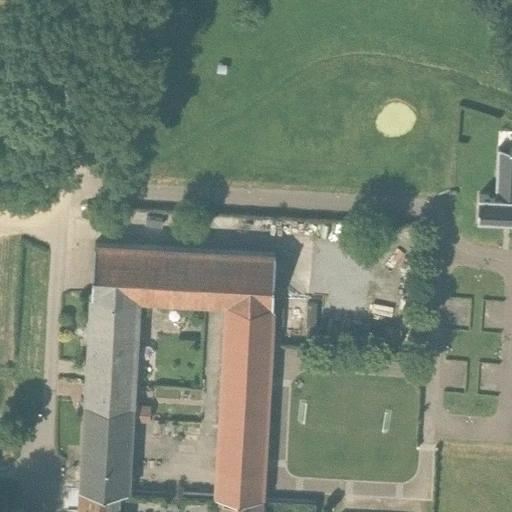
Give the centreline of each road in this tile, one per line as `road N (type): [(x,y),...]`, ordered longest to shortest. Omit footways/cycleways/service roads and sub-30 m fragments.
road 1 (residential): [(60,188),(409,210),(433,215),(446,232)]
road 2 (residential): [(446,232),(439,422),(453,432),(497,432),(508,412),(511,349)]
road 3 (unclassified): [(43,511),(60,188)]
road 4 (unclassified): [(60,188),(70,0)]
